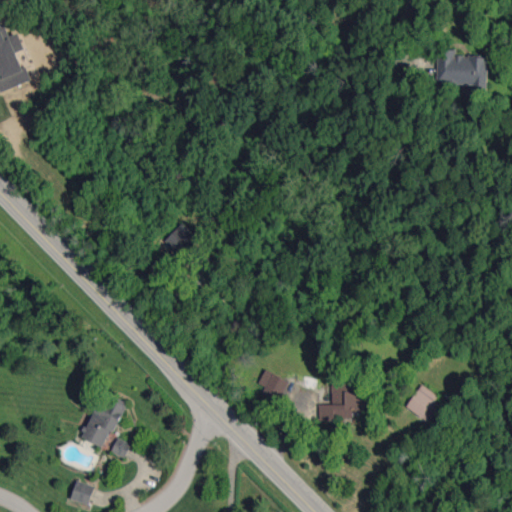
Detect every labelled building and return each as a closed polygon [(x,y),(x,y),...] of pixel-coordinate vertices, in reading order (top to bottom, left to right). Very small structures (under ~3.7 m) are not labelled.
[(30,81),(20,51),(25,49),(20,32),(10,36),(6,24),(0,26),(0,88),(1,91),(30,81)] [(489,57),(457,55),(457,49),(438,49),(437,82),(450,83),(449,93),(460,93),(460,84),(474,85),(473,93),(487,94),(489,57)] [(165,241),(182,259),(201,241),(184,223),(165,241)] [(290,380),(266,369),(259,383),(266,387),(263,393),(280,401),(290,380)] [(358,380),(333,380),(333,404),(319,404),(319,420),(361,420),(362,390),(358,390),(358,380)] [(443,398),(421,384),(407,408),(429,421),(443,398)] [(102,447),(111,430),(114,432),(128,405),(104,393),(81,437),(102,447)] [(132,444),(118,437),(112,452),(125,458),(132,444)] [(72,500),(90,504),(95,485),(76,481),(72,500)]
